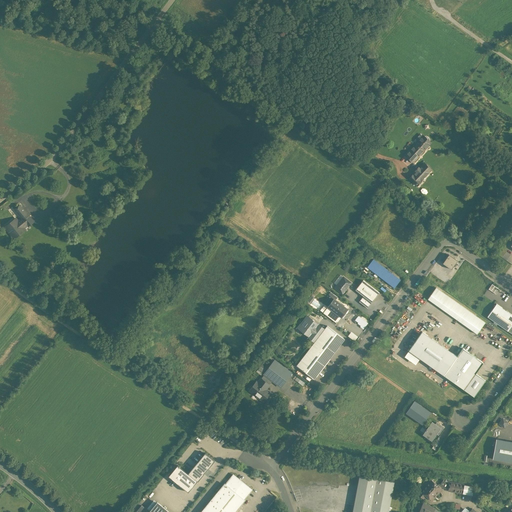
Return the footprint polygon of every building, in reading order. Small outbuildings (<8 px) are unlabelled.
[(405,100),(399,109),(404,112),(411,104),(405,100)] [(423,135),(416,143),(424,150),(431,143),(423,135)] [(416,143),(405,155),(413,162),(424,150),(416,143)] [(424,163),(420,168),(419,167),(416,170),(417,172),(414,174),(409,179),(417,186),(421,181),(431,170),(424,163)] [(118,186),(111,195),(113,196),(114,195),(116,196),(122,189),(118,186)] [(28,214),(20,205),(15,210),(21,218),(23,219),(28,214)] [(16,219),(6,227),(11,233),(13,232),(16,236),(24,229),(23,227),(27,224),(23,219),(21,218),(18,221),(16,219)] [(456,261),(447,255),(442,263),(451,269),(456,261)] [(400,280),(373,259),(367,267),(394,288),(400,280)] [(344,277),(335,288),(343,293),(351,283),(344,277)] [(379,292),(363,280),(356,290),(364,296),(372,302),(379,292)] [(492,283),(488,288),(496,294),(499,289),(492,283)] [(427,299),(476,333),(485,322),(435,287),(427,299)] [(331,296),(325,304),(328,307),(334,299),(331,296)] [(372,302),(364,296),(359,301),(368,308),(372,302)] [(348,309),(334,299),(328,307),(342,317),(348,309)] [(511,314),(497,304),(488,317),(511,333),(511,314)] [(354,320),(364,328),(368,323),(359,315),(354,320)] [(315,341),(324,330),(307,317),(298,329),(315,341)] [(315,341),(297,365),(314,379),(345,339),(327,326),(324,330),(315,341)] [(351,331),(348,335),(354,340),(358,336),(351,331)] [(407,351),(443,375),(456,357),(420,332),(407,351)] [(464,389),(474,374),(482,363),(462,349),(456,357),(443,375),(464,389)] [(291,373),(275,360),(264,374),(265,374),(272,380),(280,387),(291,373)] [(262,364),(256,371),(261,374),(266,367),(262,364)] [(272,380),(265,374),(261,379),(268,384),(269,385),(272,380)] [(485,381),(474,374),(464,389),(474,397),(485,381)] [(303,385),(305,382),(297,376),(295,379),(303,385)] [(268,384),(261,379),(258,383),(266,389),(269,385),(268,384)] [(258,383),(257,383),(253,388),(254,389),(252,392),(262,400),(265,395),(267,396),(270,392),(266,389),(258,383)] [(422,424),(431,412),(414,401),(406,413),(422,424)] [(504,428),(509,422),(503,417),(498,423),(504,428)] [(433,422),(432,422),(431,423),(432,423),(427,429),(423,434),(424,435),(431,439),(432,440),(432,439),(436,433),(438,434),(443,427),(437,423),(435,424),(433,422)] [(511,462),(511,441),(496,439),(493,459),(511,462)] [(207,447),(181,479),(193,488),(219,456),(207,447)] [(252,490),(233,475),(225,484),(244,499),(252,490)] [(388,511),(394,482),(360,475),(352,511),(388,511)] [(437,484),(442,488),(449,488),(450,482),(449,479),(445,478),(441,484),(437,484)] [(431,479),(421,491),(421,492),(427,496),(432,500),(442,488),(437,484),(431,479)] [(463,493),(464,484),(450,482),(449,488),(448,490),(463,493)] [(225,484),(201,511),(234,511),(244,500),(245,500),(244,499),(225,484)] [(474,486),(464,484),(463,493),(472,495),(474,486)] [(153,499),(148,508),(150,509),(156,500),(153,499)] [(169,511),(157,502),(149,511),(169,511)] [(432,511),(435,508),(423,503),(420,511),(432,511)]
